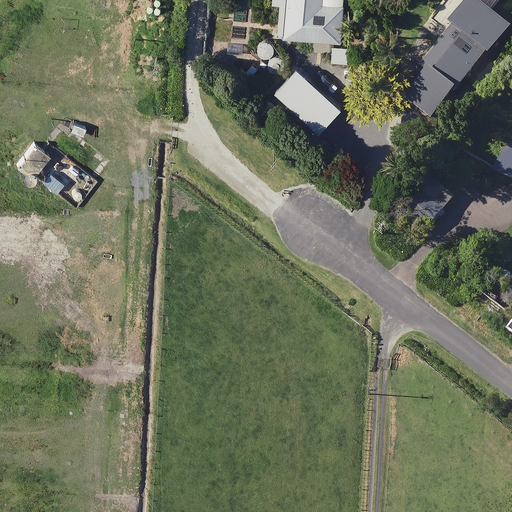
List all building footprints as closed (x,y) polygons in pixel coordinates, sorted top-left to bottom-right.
[(342,29),(343,0),(272,0),(272,1),(281,2),(278,34),(341,39),(342,29)] [(438,0),(433,6),(457,26),(423,67),(428,72),(406,98),(431,120),(509,28),(490,12),(500,0),(438,0)] [(349,43),(332,42),(331,65),(347,66),(349,43)] [(343,103),(299,63),(276,87),(321,128),(343,103)] [(511,133),(490,170),(511,183),(511,133)] [(94,180),(36,136),(17,161),(62,196),(66,191),(78,200),(94,180)] [(432,184),(403,219),(422,235),(451,201),(432,184)]
